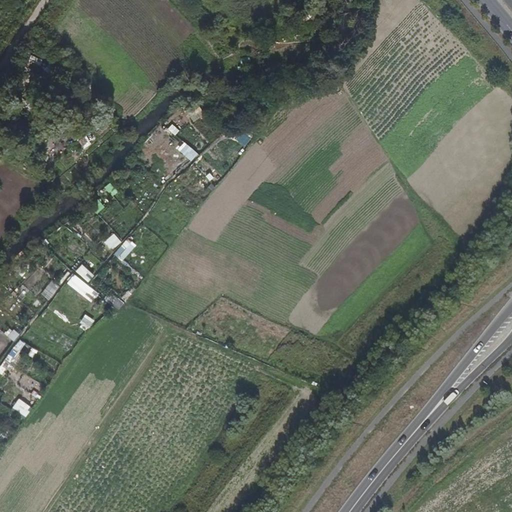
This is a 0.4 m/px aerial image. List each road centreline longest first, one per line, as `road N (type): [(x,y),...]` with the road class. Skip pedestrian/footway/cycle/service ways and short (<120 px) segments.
road 1 (primary): [(511,307),(427,417)]
road 2 (primary): [(351,511),(427,417)]
